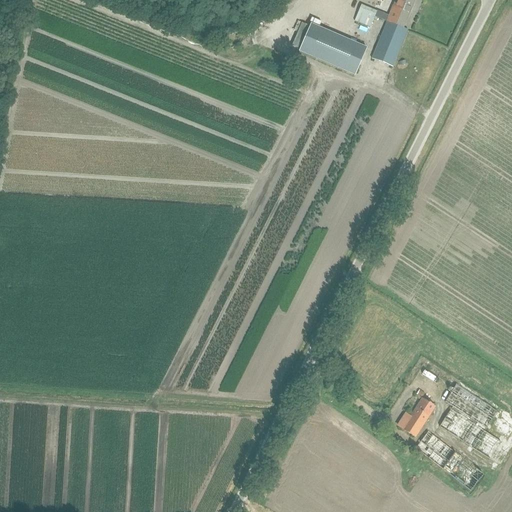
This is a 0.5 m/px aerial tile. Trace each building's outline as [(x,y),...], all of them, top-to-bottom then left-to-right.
[(322,0),(317,10),(324,14),(320,21),(337,29),(351,0),(322,0)] [(403,28),(414,0),(399,0),(399,2),(396,1),(393,7),(372,59),(393,68),(408,30),(403,28)] [(360,5),(354,21),(374,29),(380,13),(360,5)] [(368,49),(312,25),(300,52),(356,77),(368,49)] [(273,65),(274,58),(263,56),(262,63),(273,65)] [(440,428),(491,460),(502,443),(485,432),(497,412),(456,386),(445,403),(453,408),(440,428)] [(406,415),(398,427),(415,438),(435,408),(423,400),(411,418),(406,415)] [(428,432),(416,449),(471,491),(483,475),(428,432)]
